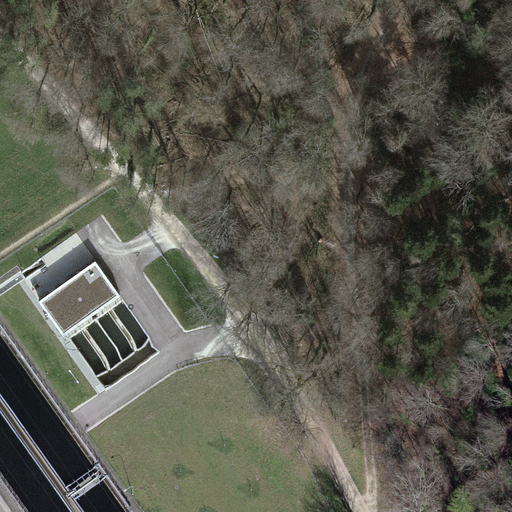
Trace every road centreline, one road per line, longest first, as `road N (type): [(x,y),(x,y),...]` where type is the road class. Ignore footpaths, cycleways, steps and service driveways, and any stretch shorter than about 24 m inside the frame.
road 1 (track): [(0,43),(124,163),(318,438),(359,511)]
road 2 (track): [(405,0),(360,112),(347,260),(359,426),(346,454),(318,438)]
